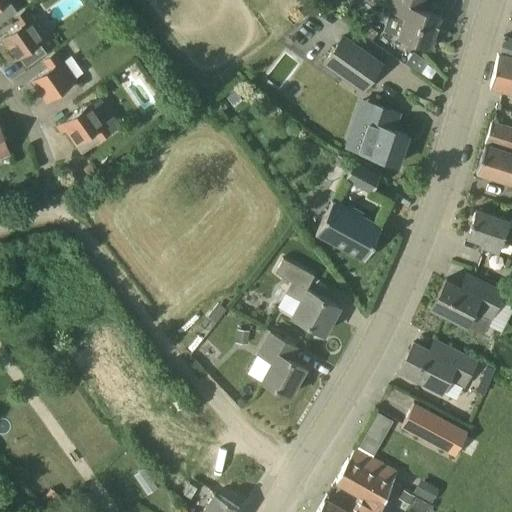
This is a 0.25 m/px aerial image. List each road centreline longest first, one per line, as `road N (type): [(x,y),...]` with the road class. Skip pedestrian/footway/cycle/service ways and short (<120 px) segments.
road 1 (residential): [(270,511),(390,312),(435,197),(492,0)]
road 2 (track): [(294,472),(192,382),(82,239),(57,223)]
